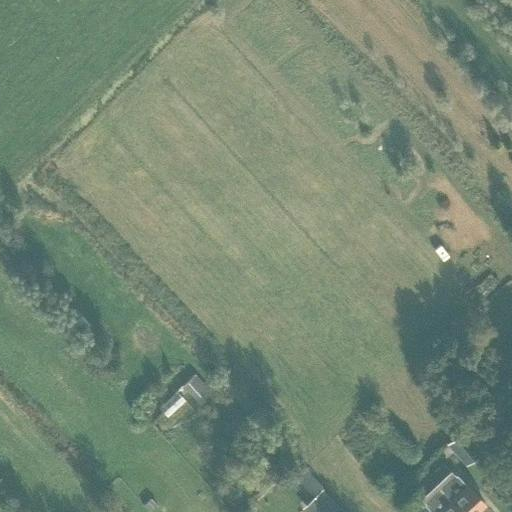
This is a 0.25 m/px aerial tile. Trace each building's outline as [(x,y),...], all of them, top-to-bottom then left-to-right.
[(199,403),(212,392),(195,372),(182,384),(199,403)] [(485,397),(480,391),(469,401),(490,424),(502,414),(486,396),(485,397)] [(466,465),(481,452),(461,431),(447,443),(466,465)] [(449,498),(461,511),(474,511),(484,503),(460,476),(458,477),(444,463),(429,476),(441,490),(449,498)] [(429,476),(413,490),(424,502),(422,504),(427,509),(429,511),(461,511),(449,498),(441,490),(429,476)] [(142,503),(150,511),(156,504),(149,497),(142,503)]
